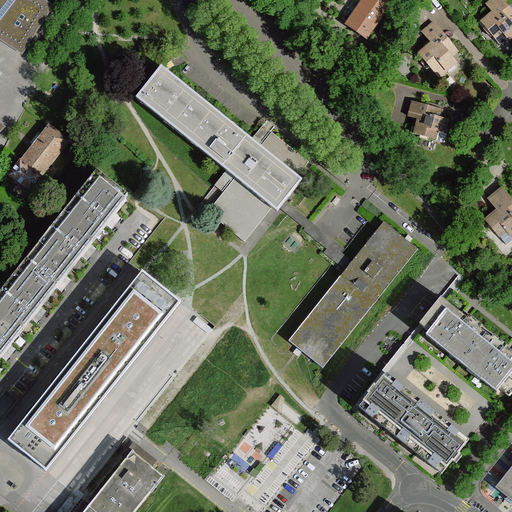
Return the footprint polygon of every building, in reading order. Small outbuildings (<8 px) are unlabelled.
[(0,0),(0,36),(22,51),(49,8),(36,0),(0,0)] [(363,2),(364,0),(359,0),(344,23),(352,28),(354,20),(357,12),(356,11),(362,1),(363,2)] [(354,20),(352,28),(367,38),(378,23),(375,21),(378,15),(382,17),(389,6),(387,5),(380,0),(364,0),(363,2),(362,1),(356,11),(357,12),(354,20)] [(511,24),(511,11),(502,0),(494,0),(488,6),(496,15),(492,18),(490,16),(482,23),(500,44),(511,34),(511,25),(511,24)] [(458,51),(434,22),(423,32),(432,43),(420,53),(440,79),(457,63),(452,56),(458,51)] [(165,66),(140,98),(238,177),(274,207),(278,210),(280,212),(285,206),(305,180),(302,178),(299,176),(263,146),(165,66)] [(443,111),(413,102),(409,117),(418,119),(415,134),(445,143),(448,134),(445,133),(448,120),(440,118),(443,111)] [(21,161),(9,176),(29,184),(42,177),(41,177),(69,142),(50,127),(41,138),(22,162),(21,161)] [(273,133),(263,146),(299,176),(310,162),(284,142),(273,133)] [(274,207),(238,177),(214,205),(216,219),(246,242),(274,207)] [(127,200),(98,178),(68,216),(97,238),(127,200)] [(511,199),(503,188),(489,199),(498,211),(487,220),(507,245),(511,241),(511,199)] [(97,238),(68,216),(43,247),(71,270),(97,238)] [(368,243),(289,342),(323,368),(418,250),(384,223),(368,243)] [(71,270),(43,247),(18,278),(47,300),(71,270)] [(181,303),(143,273),(110,314),(7,442),(45,472),(181,303)] [(0,315),(21,332),(47,300),(18,278),(0,300),(0,315)] [(429,332),(426,336),(462,364),(497,393),(500,390),(506,394),(511,386),(511,353),(506,349),(508,346),(495,335),(492,338),(486,334),(481,329),(483,326),(469,316),(467,318),(446,301),(424,328),(429,332)] [(0,358),(21,332),(0,315),(0,358)] [(413,394),(387,374),(360,408),(385,428),(413,394)] [(413,394),(385,428),(417,454),(444,419),(413,394)] [(470,440),(444,419),(417,454),(443,474),(470,440)] [(146,463),(131,450),(80,511),(137,511),(165,478),(146,463)] [(511,467),(496,487),(511,500),(511,467)]
